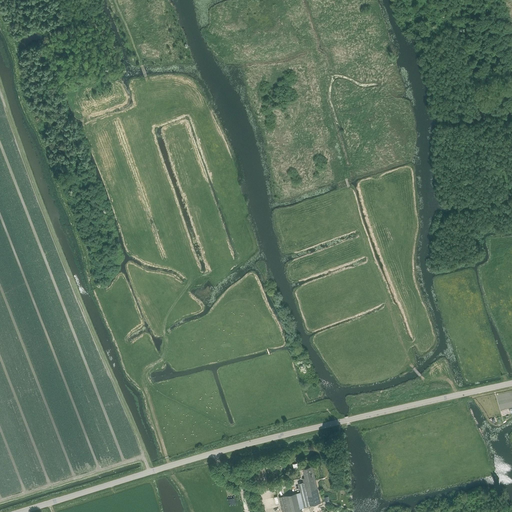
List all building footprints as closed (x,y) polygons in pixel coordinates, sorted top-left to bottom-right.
[(312,467),(303,469),(305,478),(303,479),(304,482),(309,505),(321,503),(312,467)] [(298,484),(300,492),(304,508),(309,506),(309,505),(304,482),(298,484)] [(300,492),(295,494),(298,509),(304,508),(300,492)] [(298,511),(294,494),(284,496),(288,511),(298,511)] [(288,511),(284,496),(279,497),(282,511),(288,511)]
